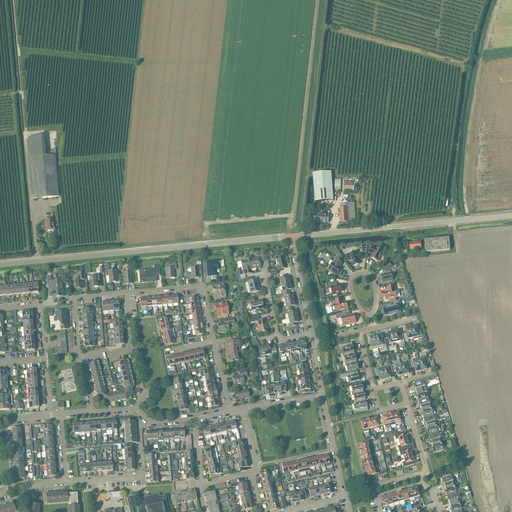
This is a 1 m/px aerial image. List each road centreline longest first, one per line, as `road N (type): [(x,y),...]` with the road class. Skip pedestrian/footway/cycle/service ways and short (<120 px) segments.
road 1 (tertiary): [(0,264),(290,236)]
road 2 (tertiary): [(290,236),(511,215)]
road 3 (residential): [(213,341),(203,285),(125,293)]
road 4 (residential): [(64,482),(142,476),(138,422)]
road 5 (track): [(12,0),(23,128)]
road 6 (residential): [(135,409),(145,390),(125,293)]
